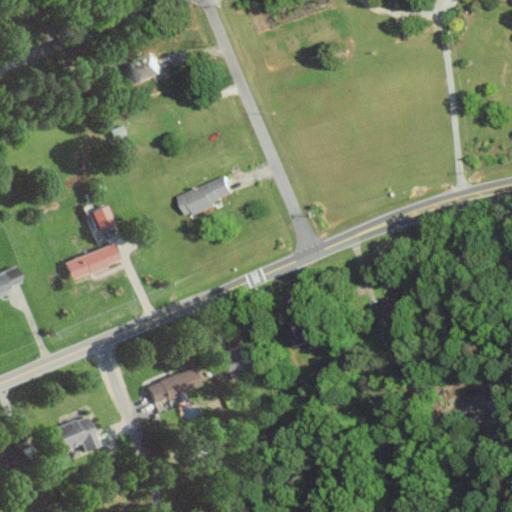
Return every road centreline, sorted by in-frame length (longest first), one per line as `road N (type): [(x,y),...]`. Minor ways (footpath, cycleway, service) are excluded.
road 1 (secondary): [(0,385),(385,221),(511,184)]
road 2 (residential): [(138,11),(164,0),(377,6),(427,15),(445,37),(459,197)]
road 3 (residential): [(312,252),(206,0)]
road 4 (residential): [(101,343),(159,511)]
road 5 (residential): [(0,70),(138,11)]
